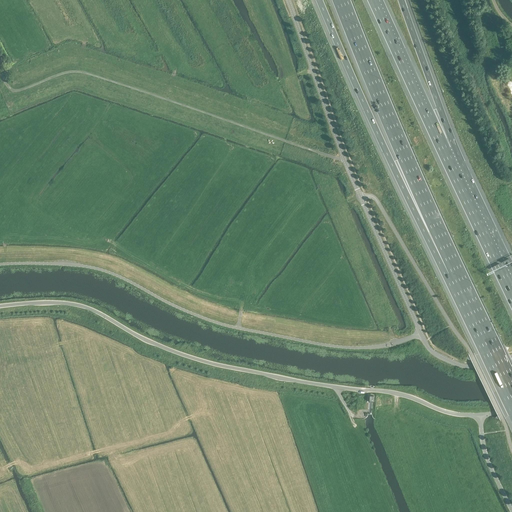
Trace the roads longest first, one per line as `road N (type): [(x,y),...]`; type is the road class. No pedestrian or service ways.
road 1 (unclassified): [(481,415),(200,360),(87,307),(0,306)]
road 2 (unknown): [(511,351),(460,361),(428,338),(293,0)]
road 3 (unclassified): [(420,333),(374,346),(319,344),(214,321),(97,269),(0,264)]
road 4 (unclassified): [(420,333),(287,0)]
road 5 (motorway): [(318,0),(391,163),(447,258)]
road 6 (motorway): [(339,0),(447,258)]
road 7 (motorway): [(444,149),(372,0)]
road 8 (motorway): [(511,290),(444,149)]
road 9 (motorway): [(444,149),(436,99),(401,0)]
road 10 (motorway): [(447,258),(511,393)]
